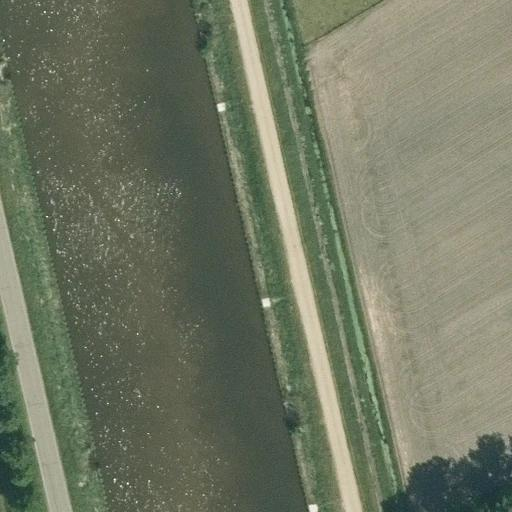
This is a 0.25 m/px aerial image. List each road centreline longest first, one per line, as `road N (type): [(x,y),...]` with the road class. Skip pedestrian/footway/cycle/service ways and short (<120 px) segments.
road 1 (track): [(238,0),(355,511)]
road 2 (unclassified): [(59,511),(0,246)]
